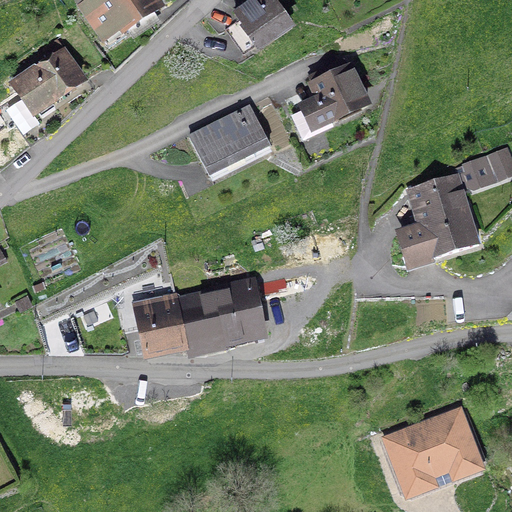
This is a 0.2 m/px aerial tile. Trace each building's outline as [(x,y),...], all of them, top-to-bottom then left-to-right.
[(72,0),(103,46),(157,10),(149,0),(72,0)] [(287,26),(269,0),(256,0),(248,6),(245,3),(233,11),(235,15),(234,16),(244,30),(242,32),(254,49),(287,26)] [(32,117),(80,85),(59,54),(11,87),(32,117)] [(365,106),(348,68),(332,75),(329,69),(321,73),(322,75),(307,81),(318,105),(301,113),(309,131),(365,106)] [(268,148),(248,110),(188,140),(207,178),(268,148)] [(29,149),(43,139),(28,116),(13,127),(29,149)] [(471,196),(511,178),(511,161),(507,150),(460,169),(471,196)] [(455,178),(410,192),(421,230),(399,237),(408,268),(477,247),(465,208),(464,209),(455,178)] [(250,288),(175,305),(174,299),(165,301),(166,308),(134,315),(142,357),(166,352),(184,349),(185,352),(225,344),(261,336),(250,288)] [(408,493),(482,465),(461,410),(387,438),(408,493)]
